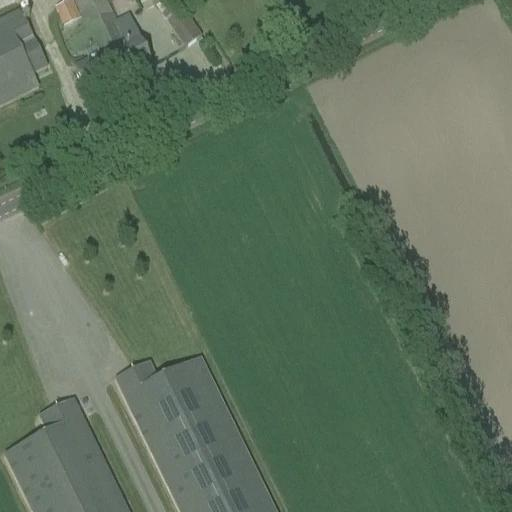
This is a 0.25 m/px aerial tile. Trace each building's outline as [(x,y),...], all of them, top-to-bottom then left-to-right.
[(99,60),(96,61),(72,73),(78,84),(87,102),(151,71),(142,53),(136,41),(125,46),(102,0),(82,0),(72,5),(99,60)] [(200,41),(189,24),(172,1),(156,12),(184,52),(200,41)] [(53,12),(60,27),(77,19),(71,4),(53,12)] [(0,110),(36,92),(30,80),(45,72),(15,16),(0,23),(0,110)] [(134,375),(113,385),(175,511),(271,511),(199,364),(156,385),(148,368),(134,375)] [(3,460),(28,511),(124,511),(72,405),(38,422),(46,439),(3,460)]
